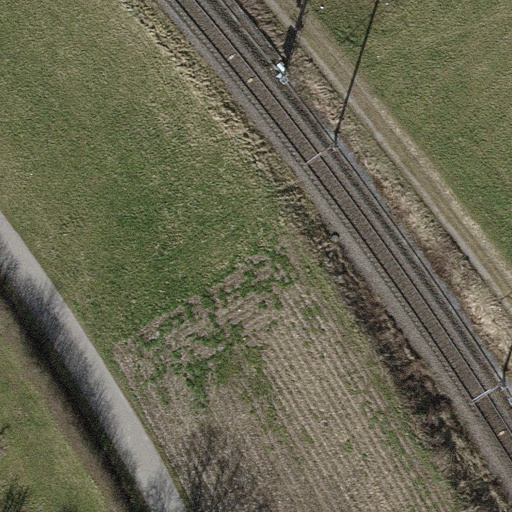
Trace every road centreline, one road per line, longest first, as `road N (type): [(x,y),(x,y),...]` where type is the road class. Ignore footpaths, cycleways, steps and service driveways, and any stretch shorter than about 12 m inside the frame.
road 1 (track): [(281,0),(511,293)]
road 2 (track): [(174,511),(95,373),(0,235)]
